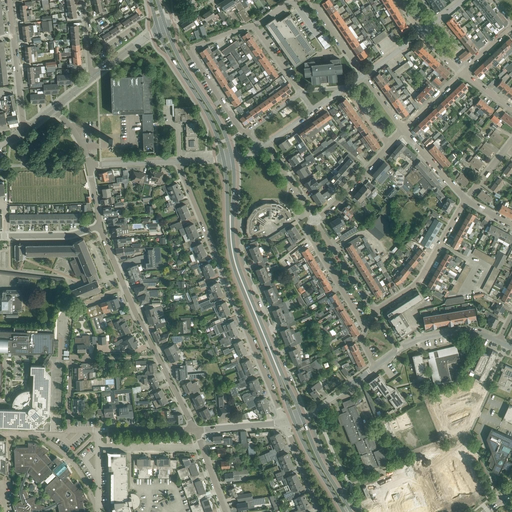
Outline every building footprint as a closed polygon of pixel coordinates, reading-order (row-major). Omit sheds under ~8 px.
[(41,0),(43,8),(40,9),(40,11),(50,10),(49,3),(48,0),(41,0)] [(232,9),(236,7),(237,6),(234,3),(232,0),(225,0),(220,4),(222,7),(222,8),(223,8),(224,9),(229,6),(232,9)] [(246,10),(241,3),(239,0),(238,0),(234,3),(237,6),(236,7),(239,12),(238,12),(244,20),(250,16),(247,11),(246,10)] [(246,10),(247,11),(250,9),(245,2),(245,1),(245,0),(241,3),(246,10)] [(332,5),(331,3),(329,0),(326,0),(322,3),(326,9),(332,5)] [(394,5),(391,0),(388,0),(384,3),(388,9),(394,5)] [(488,4),(484,0),(483,0),(479,4),(482,9),(488,4)] [(443,1),(433,8),(436,12),(444,7),(441,2),(443,1)] [(333,6),(332,5),(326,9),(330,15),(336,10),(339,8),(336,4),(333,6)] [(482,9),(480,11),(483,16),(486,13),(492,9),(488,4),(482,9)] [(26,11),(25,5),(20,6),(21,13),(26,13),(28,13),(28,12),(32,12),(32,10),(28,10),(28,11),(26,11)] [(398,10),(394,5),(388,9),(391,15),(398,10)] [(133,11),(135,14),(138,19),(141,17),(139,14),(141,13),(138,8),(133,11)] [(496,14),(492,9),(486,13),(490,18),(494,15),(496,14)] [(211,18),(215,16),(211,10),(203,15),(207,21),(207,20),(210,24),(213,21),(211,18)] [(336,10),(330,15),(334,20),(340,16),(336,10)] [(402,16),(398,10),(391,15),(395,20),(402,16)] [(69,12),(66,13),(67,19),(72,18),(77,17),(76,11),(69,12)] [(227,19),(221,11),(218,13),(224,21),(227,19)] [(26,13),(21,13),(22,21),(31,20),(31,16),(27,16),(26,13)] [(129,25),(133,22),(129,16),(128,14),(124,16),(126,20),(125,20),(129,25)] [(138,19),(135,14),(133,15),(132,14),(129,16),(133,22),(138,19)] [(494,15),(490,18),(488,20),(491,25),(499,18),(496,14),(494,15)] [(342,72),(341,64),(340,64),(340,59),(330,60),(330,63),(314,64),(314,61),(310,62),(308,58),(310,57),(308,55),(314,51),(288,15),(279,21),(279,20),(277,22),(274,19),(265,25),(295,67),(302,62),(305,65),(305,68),(304,68),(305,76),(311,75),(312,83),(320,82),(328,81),(328,82),(336,81),(336,73),(342,72)] [(344,22),(340,16),(334,20),(337,26),(344,22)] [(405,22),(402,16),(395,20),(399,26),(405,22)] [(457,23),(455,21),(452,17),(446,22),(451,27),(457,23)] [(96,20),(98,24),(101,23),(103,26),(103,25),(105,28),(107,26),(102,18),(96,20)] [(181,24),(185,31),(195,24),(191,18),(181,24)] [(491,25),(489,27),(490,29),(492,27),(494,30),(496,29),(498,32),(504,26),(502,24),(503,23),(499,18),(491,25)] [(125,20),(124,19),(119,22),(122,26),(124,24),(126,27),(129,25),(125,20)] [(348,27),(344,22),(337,26),(341,32),(348,27)] [(399,26),(402,32),(409,28),(405,22),(399,26)] [(461,28),(457,23),(451,27),(455,33),(461,28)] [(97,29),(99,33),(102,31),(98,24),(93,27),(94,31),(97,29)] [(31,33),(34,33),(33,25),(22,26),(23,34),(25,34),(29,33),(31,33)] [(114,26),(113,25),(108,28),(112,34),(113,36),(118,32),(117,31),(114,26)] [(203,26),(197,28),(201,38),(207,35),(203,26)] [(352,33),(348,27),(341,32),(345,37),(352,33)] [(103,31),(108,39),(113,36),(112,34),(108,28),(103,31)] [(465,33),(461,28),(455,33),(459,38),(465,33)] [(107,39),(108,39),(103,31),(100,34),(98,35),(101,39),(104,38),(105,41),(107,39)] [(465,33),(459,38),(464,44),(470,39),(467,36),(469,34),(468,31),(465,33)] [(486,32),(484,31),(482,32),(489,40),(491,38),(486,32)] [(251,37),(248,32),(240,38),(243,43),(251,37)] [(25,34),(23,34),(24,42),(30,41),(29,37),(32,37),(32,35),(35,35),(35,33),(34,33),(31,33),(29,33),(25,34)] [(333,44),(325,33),(317,38),(325,49),(333,44)] [(355,39),(352,33),(345,37),(349,43),(355,39)] [(477,37),(475,35),(470,39),(464,44),(468,49),(476,42),(474,40),(477,37)] [(472,54),(488,42),(485,38),(484,36),(482,38),(476,42),(468,49),(470,51),(472,54)] [(245,48),(255,42),(251,37),(243,43),(242,43),(245,48)] [(359,44),(355,39),(349,43),(353,49),(359,44)] [(258,47),(255,42),(245,48),(249,53),(258,47)] [(511,51),(511,49),(505,42),(501,47),(508,55),(511,51)] [(363,50),(359,44),(353,49),(357,54),(363,50)] [(424,50),(419,45),(414,51),(419,55),(424,50)] [(31,54),(34,54),(34,52),(36,51),(35,46),(25,47),(26,55),(28,54),(31,54)] [(211,53),(208,47),(200,53),(203,58),(211,53)] [(256,56),(256,55),(261,51),(258,47),(249,53),(252,58),(256,56)] [(508,55),(501,47),(496,51),(503,58),(504,59),(508,55)] [(357,54),(361,60),(367,56),(363,50),(357,54)] [(424,60),(429,54),(424,50),(419,55),(424,60)] [(265,56),(261,51),(256,55),(256,56),(259,60),(265,56)] [(463,61),(464,60),(469,56),(469,55),(472,54),(470,51),(467,53),(466,51),(459,57),(463,61)] [(496,51),(492,55),(496,60),(498,62),(503,58),(496,51)] [(212,52),(211,53),(203,58),(206,62),(215,57),(212,52)] [(429,65),(435,59),(429,54),(424,60),(429,65)] [(246,55),(241,58),(237,61),(239,64),(248,58),(246,55)] [(496,60),(492,55),(487,59),(492,64),(495,67),(497,65),(494,62),(496,60)] [(265,56),(259,60),(257,61),(261,66),(268,61),(265,56)] [(215,57),(206,62),(209,67),(215,63),(212,59),(215,57)] [(434,69),(440,64),(435,59),(429,65),(434,69)] [(492,64),(487,59),(483,64),(487,69),(492,64)] [(209,67),(212,72),(219,68),(221,66),(222,66),(219,61),(215,63),(209,67)] [(266,70),(271,66),(268,61),(261,66),(262,65),(266,70)] [(440,74),(445,68),(440,64),(434,69),(440,74)] [(487,69),(483,64),(478,68),(483,73),(487,69)] [(219,68),(212,72),(216,77),(222,73),(225,71),(221,66),(219,68)] [(271,66),(266,70),(267,72),(266,74),(267,76),(269,74),(275,70),(271,66)] [(30,75),(39,74),(42,74),(41,70),(37,71),(37,67),(33,67),(32,67),(27,67),(28,75),(30,75)] [(445,78),(450,73),(445,68),(440,74),(438,76),(440,77),(441,75),(445,78)] [(478,68),(474,72),(478,77),(483,73),(478,68)] [(267,76),(266,77),(270,82),(272,79),(274,78),(278,75),(275,70),(269,74),(267,76)] [(144,109),(143,109),(144,113),(144,123),(153,123),(151,72),(140,73),(141,75),(111,77),(112,114),(120,113),(120,109),(144,108),(144,109)] [(222,74),(222,73),(216,77),(219,82),(225,78),(227,76),(224,72),(222,74)] [(384,74),(381,76),(379,73),(373,77),(377,82),(385,76),(384,74)] [(28,75),(28,79),(27,80),(28,82),(28,83),(29,83),(35,83),(34,78),(40,77),(39,74),(30,75),(28,75)] [(227,76),(225,78),(219,82),(222,87),(231,81),(228,76),(227,76)] [(386,84),(389,81),(385,76),(377,82),(381,87),(386,84)] [(231,81),(222,87),(225,92),(231,88),(235,86),(231,80),(231,81)] [(502,80),(497,86),(500,89),(501,90),(506,84),(502,80)] [(468,87),(463,82),(458,87),(463,92),(468,87)] [(434,90),(432,88),(433,86),(429,83),(424,89),(430,94),(434,90)] [(390,89),(386,84),(381,87),(384,92),(390,89)] [(506,94),(511,88),(506,84),(501,90),(503,91),(506,94)] [(287,85),(282,88),(287,95),(292,91),(287,85)] [(281,86),(276,89),(277,92),(282,98),(287,95),(282,88),(281,86)] [(397,91),(393,86),(390,89),(384,92),(388,97),(393,93),(397,91)] [(463,92),(458,87),(454,91),(458,96),(459,96),(461,98),(465,94),(463,92)] [(234,92),(231,88),(225,92),(228,97),(237,91),(234,92)] [(276,89),(273,90),(271,92),(277,101),(282,98),(277,92),(276,89)] [(430,94),(424,89),(419,93),(424,98),(425,99),(430,94)] [(236,95),(238,94),(237,91),(228,97),(231,101),(240,96),(238,97),(236,95)] [(388,97),(392,103),(397,99),(400,96),(397,91),(393,93),(388,97)] [(454,100),(457,102),(461,98),(459,96),(458,96),(454,91),(449,95),(454,100)] [(277,101),(271,92),(268,94),(270,97),(268,98),(273,105),(277,101)] [(425,99),(424,98),(419,93),(414,99),(417,103),(419,101),(421,103),(425,99)] [(7,116),(9,124),(19,122),(17,114),(16,110),(13,94),(8,96),(9,100),(1,101),(2,105),(3,108),(6,112),(7,116)] [(454,100),(449,95),(445,99),(449,104),(454,100)] [(243,101),(240,96),(231,101),(235,106),(241,102),(243,101)] [(397,99),(392,103),(395,108),(401,104),(403,102),(402,99),(400,96),(397,99)] [(273,105),(268,98),(263,102),(268,108),(273,105)] [(173,104),(172,104),(172,99),(166,99),(166,105),(172,105),(173,116),(174,116),(174,115),(174,108),(173,104)] [(349,104),(346,99),(337,105),(341,110),(349,104)] [(445,99),(440,104),(445,109),(449,104),(445,99)] [(480,99),(479,100),(475,105),(479,109),(485,102),(480,99)] [(268,108),(263,102),(259,105),(263,111),(268,108)] [(403,102),(401,104),(395,108),(399,113),(404,109),(404,108),(407,107),(403,102)] [(484,113),(489,106),(485,102),(479,109),(484,113)] [(253,107),(254,109),(258,115),(263,111),(259,105),(257,104),(253,107)] [(344,114),(353,108),(349,104),(341,110),(344,114)] [(445,109),(440,104),(436,108),(442,115),(447,111),(445,109)] [(488,116),(494,110),(489,106),(484,113),(488,116)] [(192,107),(174,108),(174,115),(174,116),(175,121),(186,121),(186,136),(185,136),(186,151),(190,151),(190,150),(195,150),(199,150),(199,136),(198,136),(197,131),(199,130),(198,122),(197,123),(197,120),(193,121),(192,107)] [(404,109),(399,113),(403,118),(408,114),(406,111),(409,109),(407,107),(404,108),(404,109)] [(350,118),(356,113),(353,108),(344,114),(344,115),(343,115),(347,120),(350,118)] [(442,115),(436,108),(431,112),(436,117),(438,119),(442,115)] [(258,115),(254,109),(249,112),(254,118),(258,115)] [(244,112),(243,113),(245,116),(249,122),(254,118),(249,112),(248,110),(246,112),(245,112),(244,112)] [(497,118),(500,114),(496,111),(493,115),(493,116),(491,119),(496,123),(500,127),(502,124),(498,121),(499,120),(497,118)] [(327,112),(322,115),(326,121),(331,118),(330,116),(327,112)] [(436,117),(431,112),(427,116),(431,121),(436,117)] [(241,114),(243,117),(240,119),(244,125),(249,122),(245,116),(243,113),(241,114)] [(353,122),(360,118),(356,113),(350,118),(353,122)] [(511,126),(511,125),(511,118),(505,113),(501,118),(511,126)] [(326,121),(322,115),(317,119),(324,128),(329,124),(326,121)] [(427,116),(422,121),(427,126),(431,121),(427,116)] [(360,118),(353,122),(355,125),(353,126),(355,128),(363,122),(360,118)] [(324,128),(317,119),(312,122),(319,131),(324,128)] [(418,125),(419,127),(423,130),(423,131),(425,132),(429,128),(427,126),(422,121),(418,125)] [(319,131),(312,122),(308,125),(314,135),(319,131)] [(360,132),(366,127),(363,122),(355,128),(354,129),(356,131),(358,129),(360,132)] [(314,135),(308,125),(303,129),(309,138),(314,135)] [(413,129),(415,131),(418,134),(417,135),(422,141),(424,139),(421,135),(425,132),(423,131),(423,130),(419,127),(418,125),(413,129)] [(370,132),(366,127),(360,132),(363,136),(367,134),(370,132)] [(153,145),(154,147),(153,128),(143,128),(144,151),(144,146),(146,146),(147,146),(153,145)] [(304,140),(305,138),(309,144),(312,142),(309,138),(303,129),(298,132),(304,140)] [(493,132),(491,130),(489,133),(488,134),(490,136),(494,140),(498,143),(502,138),(501,137),(498,135),(494,131),(493,132)] [(477,132),(476,133),(474,131),(472,134),(479,140),(482,136),(477,132)] [(370,132),(367,134),(363,136),(360,139),(363,143),(373,137),(370,132)] [(300,143),(303,141),(297,133),(294,135),(300,143)] [(367,148),(376,141),(373,137),(363,143),(365,146),(367,148)] [(433,141),(430,138),(424,144),(427,146),(433,141)] [(287,139),(279,145),(283,151),(292,145),(287,139)] [(374,151),(380,146),(376,141),(367,148),(369,151),(372,148),(374,151)] [(399,155),(409,163),(404,169),(400,165),(397,169),(400,173),(404,176),(408,172),(407,172),(415,163),(413,161),(417,157),(402,143),(390,155),(395,159),(399,155)] [(434,153),(438,149),(433,143),(429,146),(431,148),(428,150),(432,155),(434,153)] [(483,145),(480,143),(477,147),(488,156),(492,151),(488,148),(483,144),(483,145)] [(442,154),(445,152),(441,147),(438,149),(434,153),(432,155),(437,159),(438,158),(442,154)] [(293,156),(289,159),(293,166),(298,162),(299,163),(304,160),(299,153),(294,156),(293,156)] [(343,159),(344,161),(352,168),(354,166),(356,163),(353,161),(355,159),(348,153),(343,159)] [(359,153),(355,156),(362,163),(365,160),(360,153),(359,153)] [(442,162),(447,159),(442,154),(438,158),(437,159),(441,164),(442,162)] [(467,160),(469,162),(478,169),(482,164),(478,161),(473,157),(473,158),(470,156),(467,160)] [(316,161),(314,158),(313,157),(301,164),(302,167),(297,171),(301,178),(305,176),(306,177),(311,174),(307,167),(316,161)] [(448,168),(452,165),(447,159),(442,162),(441,164),(445,168),(447,166),(448,168)] [(338,163),(339,165),(341,167),(348,173),(352,168),(344,161),(342,163),(340,162),(338,163)] [(411,170),(405,177),(404,176),(403,185),(409,190),(418,182),(424,176),(430,171),(420,161),(416,164),(415,165),(414,165),(411,170)] [(396,185),(400,188),(403,185),(404,176),(400,173),(398,175),(389,167),(390,167),(384,162),(373,175),(376,178),(381,182),(388,174),(391,176),(389,179),(396,185)] [(511,162),(511,164),(510,164),(503,172),(507,175),(508,176),(511,171),(511,162)] [(341,167),(339,165),(335,168),(338,171),(344,177),(348,173),(341,167)] [(114,180),(112,170),(99,173),(101,181),(108,180),(108,182),(114,180)] [(144,183),(149,184),(150,180),(156,182),(156,184),(161,185),(161,183),(164,184),(164,182),(165,177),(163,177),(164,174),(160,173),(151,171),(150,173),(149,175),(146,175),(144,183)] [(333,172),(332,173),(334,176),(340,181),(344,177),(338,171),(336,174),(333,172)] [(439,182),(430,171),(424,176),(418,182),(426,190),(418,198),(420,200),(431,190),(438,183),(439,182)] [(130,180),(139,182),(138,185),(142,186),(145,175),(132,172),(131,176),(130,180)] [(456,179),(465,186),(469,181),(465,178),(460,174),(458,173),(455,176),(458,177),(456,179)] [(340,181),(334,176),(330,180),(336,185),(340,181)] [(309,190),(314,187),(312,184),(316,181),(314,178),(310,180),(305,184),(309,190)] [(500,178),(498,181),(497,180),(490,189),(495,192),(502,184),(504,182),(500,178)] [(329,181),(326,183),(324,184),(328,191),(324,193),(322,191),(321,190),(318,191),(312,195),(318,205),(320,204),(321,204),(321,203),(325,201),(324,200),(336,192),(329,181)] [(377,189),(368,181),(365,185),(364,185),(359,190),(365,196),(367,197),(368,199),(377,189)] [(169,183),(162,186),(164,192),(167,191),(168,195),(180,190),(177,183),(170,186),(169,183)] [(438,183),(431,190),(433,192),(440,199),(444,196),(439,190),(442,187),(438,183)] [(109,188),(102,189),(104,197),(111,196),(111,191),(113,191),(113,189),(114,188),(115,191),(120,190),(119,184),(117,184),(108,184),(109,188)] [(390,189),(384,195),(386,197),(390,200),(390,199),(395,194),(398,191),(392,186),(390,189)] [(166,205),(161,207),(162,210),(164,209),(173,205),(179,202),(178,200),(176,201),(176,200),(183,197),(180,190),(168,195),(165,196),(167,201),(165,201),(166,205)] [(354,196),(356,198),(358,199),(355,202),(361,207),(363,204),(365,204),(366,204),(366,203),(365,202),(363,199),(365,196),(359,190),(354,196)] [(477,196),(486,203),(487,201),(489,203),(492,200),(490,198),(481,191),(477,196)] [(108,199),(100,200),(101,205),(114,202),(113,196),(107,197),(108,199)] [(441,201),(442,200),(445,202),(441,209),(448,213),(455,202),(448,198),(444,196),(440,199),(440,200),(440,199),(441,201)] [(266,203),(265,203),(259,206),(263,212),(267,210),(269,210),(269,216),(265,217),(268,222),(271,221),(271,216),(271,203),(266,203)] [(278,203),(277,203),(271,203),(271,216),(273,216),(273,211),(275,211),(279,213),(283,206),(278,203)] [(500,203),(498,208),(500,209),(498,211),(504,214),(507,207),(504,205),(502,204),(500,203)] [(186,204),(177,208),(178,211),(176,212),(177,215),(188,210),(186,204)] [(347,206),(345,207),(341,211),(345,214),(343,217),(351,224),(354,221),(353,220),(352,218),(353,216),(353,212),(355,210),(352,208),(348,204),(347,206)] [(254,208),(254,209),(251,214),(261,221),(265,224),(268,222),(265,217),(263,219),(258,216),(259,214),(263,212),(259,206),(255,208),(254,208)] [(279,213),(283,215),(284,217),(279,220),(277,217),(274,222),(276,224),(291,215),(288,210),(288,209),(283,206),(279,213)] [(111,208),(103,209),(104,217),(118,215),(123,214),(124,214),(123,209),(117,210),(117,211),(112,212),(111,208)] [(177,215),(178,217),(179,217),(181,220),(190,216),(188,210),(177,215)] [(429,211),(427,214),(429,216),(430,214),(437,218),(440,215),(432,210),(431,212),(429,211)] [(469,212),(466,218),(468,219),(472,221),(476,224),(479,225),(481,222),(474,218),(475,215),(469,212)] [(247,218),(247,219),(247,225),(254,226),(254,221),(256,219),(260,223),(261,221),(251,214),(247,218)] [(389,228),(385,224),(387,222),(380,215),(367,229),(379,240),(389,228)] [(331,224),(336,232),(339,231),(340,230),(338,228),(343,225),(343,224),(340,220),(339,217),(330,223),(331,224)] [(472,221),(468,219),(466,218),(463,223),(465,224),(469,226),(472,221)] [(442,223),(438,221),(435,219),(431,225),(438,229),(440,227),(442,223)] [(471,232),(473,229),(469,226),(465,224),(463,223),(460,229),(462,230),(466,232),(470,235),(471,232)] [(120,224),(115,224),(111,225),(112,228),(111,228),(112,232),(111,232),(112,235),(112,236),(122,234),(122,230),(128,229),(128,224),(120,224)] [(183,228),(185,234),(196,230),(194,224),(191,225),(189,226),(185,227),(183,228)] [(246,231),(248,237),(265,230),(264,227),(259,226),(259,230),(254,232),(254,230),(254,226),(247,225),(246,230),(246,231)] [(437,231),(438,229),(431,225),(428,231),(435,235),(437,232),(437,231)] [(491,225),(490,227),(489,229),(487,232),(493,234),(496,228),(491,225)] [(288,230),(291,236),(298,231),(294,226),(291,228),(288,230)] [(494,235),(494,239),(494,241),(491,245),(493,247),(496,242),(499,237),(498,237),(502,230),(496,228),(493,234),(494,235)] [(463,238),(466,232),(462,230),(460,229),(457,234),(458,235),(463,238)] [(196,230),(185,234),(187,240),(188,240),(194,238),(198,236),(196,230)] [(507,233),(502,230),(498,237),(499,237),(504,240),(507,233)] [(301,237),(298,231),(291,236),(288,237),(289,240),(292,238),(294,241),(301,237)] [(341,240),(352,234),(351,232),(348,231),(342,235),(339,237),(341,240)] [(433,239),(435,235),(428,231),(424,237),(429,240),(431,241),(433,239)] [(458,235),(457,234),(453,240),(455,241),(459,243),(464,246),(466,247),(472,250),(475,245),(473,244),(471,247),(465,243),(461,240),(463,238),(458,235)] [(358,236),(350,241),(351,244),(346,248),(349,253),(358,247),(355,243),(360,240),(358,236)] [(431,241),(429,240),(424,237),(421,243),(428,248),(430,244),(431,241)] [(123,238),(113,240),(114,247),(123,245),(122,242),(132,241),(131,238),(123,238)] [(26,256),(73,255),(85,285),(69,291),(73,302),(101,290),(97,281),(99,280),(96,272),(97,272),(83,239),(73,243),(74,245),(26,246),(23,246),(23,245),(15,245),(15,260),(23,260),(23,255),(26,255),(26,256)] [(455,241),(453,240),(450,245),(452,247),(455,248),(456,249),(459,243),(455,241)] [(256,241),(250,243),(251,248),(249,249),(252,256),(260,252),(258,245),(256,241)] [(192,251),(193,254),(204,249),(201,243),(199,244),(197,245),(193,247),(194,250),(192,251)] [(420,248),(417,246),(414,251),(416,253),(421,257),(426,252),(422,249),(420,248)] [(462,248),(465,250),(463,254),(468,257),(472,250),(466,247),(464,246),(462,248)] [(115,249),(117,257),(135,253),(140,252),(139,249),(145,249),(145,251),(146,251),(146,247),(134,247),(123,248),(123,247),(115,249)] [(352,258),(361,252),(358,247),(349,253),(352,258)] [(308,248),(306,249),(302,252),(305,257),(309,254),(311,253),(308,248)] [(204,249),(193,254),(195,260),(202,257),(204,256),(206,255),(207,255),(206,252),(205,252),(204,249)] [(498,251),(495,257),(497,258),(496,260),(493,265),(495,266),(500,269),(507,256),(508,253),(507,252),(506,252),(505,255),(498,251)] [(260,252),(252,256),(255,262),(257,261),(258,265),(262,263),(264,262),(268,261),(267,256),(263,258),(260,252)] [(355,263),(364,257),(361,252),(352,258),(355,263)] [(449,262),(452,256),(451,255),(446,252),(443,258),(445,259),(449,262)] [(311,253),(309,254),(305,257),(303,258),(306,263),(314,258),(311,253)] [(405,253),(404,254),(408,257),(405,261),(408,263),(413,267),(417,262),(412,258),(408,255),(405,253)] [(417,262),(421,257),(416,253),(412,258),(417,262)] [(146,261),(144,263),(145,269),(150,268),(155,268),(154,261),(154,254),(147,254),(147,258),(147,261),(146,261)] [(358,267),(367,262),(364,257),(355,263),(358,267)] [(306,263),(305,263),(308,269),(317,263),(314,258),(306,263)] [(453,264),(449,262),(445,259),(443,258),(440,264),(446,267),(447,265),(451,268),(452,267),(455,268),(456,266),(453,264)] [(262,263),(258,265),(260,268),(256,270),(258,277),(264,274),(266,273),(272,271),(269,264),(266,266),(264,262),(262,263)] [(367,269),(370,267),(367,262),(358,267),(361,273),(367,269)] [(209,263),(199,267),(201,274),(204,273),(203,272),(212,269),(209,263)] [(314,272),(320,268),(317,263),(308,269),(311,274),(314,272)] [(409,272),(413,267),(408,263),(404,268),(409,272)] [(443,273),(446,267),(440,264),(436,269),(443,273)] [(137,265),(134,266),(127,269),(129,275),(140,271),(137,265)] [(315,274),(312,276),(314,279),(317,277),(323,273),(320,268),(314,272),(315,274)] [(405,277),(409,272),(404,268),(401,273),(400,273),(405,277)] [(203,272),(204,273),(206,278),(210,277),(214,275),(212,269),(203,272)] [(370,274),(367,269),(361,273),(364,277),(370,274)] [(441,275),(443,273),(436,269),(433,275),(440,278),(443,280),(445,277),(441,275)] [(397,270),(393,275),(397,278),(394,280),(397,285),(400,283),(400,282),(401,281),(402,282),(403,281),(404,281),(405,279),(404,278),(405,277),(400,273),(401,273),(397,270)] [(132,281),(139,279),(140,283),(143,283),(155,282),(155,278),(145,279),(144,275),(143,275),(143,274),(141,275),(140,271),(129,275),(132,281)] [(292,273),(290,275),(288,276),(290,280),(298,275),(296,271),(295,271),(292,273)] [(373,272),(370,274),(364,277),(367,282),(373,279),(371,276),(374,274),(373,272)] [(264,274),(258,277),(261,283),(263,282),(265,286),(271,283),(266,273),(264,274)] [(323,273),(317,277),(318,279),(315,281),(317,284),(321,282),(326,278),(323,273)] [(440,278),(433,275),(430,280),(436,284),(441,286),(443,288),(445,285),(442,284),(442,283),(438,281),(440,278)] [(379,282),(376,277),(373,279),(367,282),(370,287),(379,282)] [(329,283),(326,278),(321,282),(317,284),(320,289),(324,287),(329,283)] [(436,284),(430,280),(427,286),(433,289),(436,284)] [(217,282),(215,283),(213,284),(209,286),(211,292),(220,288),(217,282)] [(373,292),(383,287),(379,282),(370,287),(373,292)] [(271,283),(265,286),(266,289),(264,290),(267,297),(275,294),(275,293),(271,283)] [(320,293),(321,294),(316,297),(318,299),(325,295),(324,292),(326,291),(326,292),(332,288),(329,283),(324,287),(320,289),(322,291),(321,292),(320,293)] [(136,293),(137,294),(143,292),(147,291),(147,290),(145,286),(135,288),(135,290),(134,290),(136,293)] [(443,296),(446,297),(448,293),(449,291),(443,288),(441,286),(439,289),(445,292),(443,296)] [(386,292),(383,287),(373,292),(376,297),(386,292)] [(222,294),(220,288),(211,292),(208,293),(207,293),(210,300),(223,295),(222,294)] [(14,290),(10,290),(6,290),(3,290),(3,295),(0,295),(0,311),(6,311),(6,317),(14,317),(18,317),(18,312),(19,312),(19,311),(21,311),(21,295),(21,294),(20,294),(20,290),(14,290)] [(144,295),(138,297),(141,304),(148,301),(147,298),(151,296),(159,296),(158,290),(147,290),(147,291),(143,292),(144,295)] [(304,299),(310,295),(307,290),(301,294),(304,299)] [(441,298),(443,295),(435,290),(433,294),(441,298)] [(275,294),(267,297),(269,303),(271,302),(273,306),(282,302),(278,292),(275,293),(275,294)] [(395,333),(398,331),(402,337),(413,330),(401,312),(422,298),(418,292),(386,313),(390,319),(387,320),(391,325),(393,324),(394,326),(392,327),(395,333)] [(319,301),(318,302),(319,305),(327,300),(329,304),(339,298),(335,293),(329,297),(330,297),(328,298),(326,296),(322,299),(319,301)] [(493,302),(491,306),(495,308),(493,311),(496,313),(501,315),(505,308),(500,306),(498,304),(499,302),(483,293),(474,295),(475,298),(483,296),(484,296),(483,297),(492,302),(492,301),(493,302)] [(499,296),(498,298),(501,300),(503,301),(507,303),(510,297),(504,294),(502,297),(499,296)] [(96,334),(107,330),(102,314),(110,311),(109,309),(112,308),(120,306),(117,298),(83,309),(84,314),(87,313),(89,318),(90,318),(96,334)] [(331,306),(328,308),(330,310),(333,308),(333,309),(342,304),(339,298),(329,304),(331,306)] [(205,306),(211,303),(209,300),(204,303),(199,304),(195,306),(196,309),(205,306)] [(282,302),(273,306),(274,310),(272,311),(275,317),(278,316),(283,314),(289,311),(285,301),(282,302)] [(213,306),(216,313),(219,311),(228,308),(225,302),(223,303),(220,304),(217,305),(217,304),(214,305),(213,302),(211,303),(205,306),(206,309),(213,306)] [(150,305),(145,306),(146,310),(145,310),(147,317),(156,314),(154,308),(157,307),(161,307),(161,304),(152,304),(150,304),(150,305)] [(336,314),(345,308),(342,304),(333,309),(336,314)] [(490,318),(488,324),(494,327),(498,320),(497,319),(498,317),(489,312),(480,307),(480,309),(485,311),(484,313),(486,314),(486,316),(490,318)] [(219,311),(216,313),(217,316),(217,315),(221,314),(222,317),(225,316),(226,315),(230,314),(228,308),(219,311)] [(339,319),(348,313),(345,308),(336,314),(339,319)] [(465,322),(468,322),(469,322),(477,322),(474,308),(432,315),(423,317),(423,316),(425,331),(432,328),(436,327),(448,325),(453,324),(465,322)] [(278,316),(275,317),(278,324),(280,323),(281,326),(295,321),(291,311),(289,311),(283,314),(278,316)] [(147,317),(149,323),(154,321),(155,325),(162,323),(161,319),(158,320),(158,317),(163,315),(163,312),(156,314),(147,317)] [(318,321),(319,324),(326,319),(327,319),(332,316),(330,313),(328,315),(318,321)] [(342,324),(351,318),(348,313),(339,319),(342,324)] [(180,333),(185,332),(187,332),(187,328),(190,328),(191,317),(181,318),(181,321),(180,321),(180,333)] [(342,324),(343,326),(341,328),(342,330),(354,323),(351,318),(342,324)] [(114,323),(118,330),(119,329),(122,335),(125,334),(129,331),(127,328),(128,327),(127,326),(126,325),(127,325),(125,322),(122,324),(120,320),(115,322),(114,323)] [(226,320),(221,322),(217,324),(221,334),(236,327),(235,324),(234,321),(234,320),(232,321),(228,323),(226,320)] [(295,321),(281,326),(283,330),(281,331),(283,337),(295,333),(293,328),(290,330),(289,327),(296,324),(295,321)] [(345,335),(351,332),(357,328),(354,323),(342,330),(345,335)] [(11,353),(15,353),(15,351),(50,352),(41,366),(45,366),(53,353),(54,348),(58,348),(58,340),(54,340),(54,327),(14,326),(14,331),(0,330),(0,352),(11,353)] [(239,333),(238,333),(239,333),(238,329),(237,330),(236,327),(225,332),(227,336),(224,337),(221,338),(221,339),(219,340),(221,345),(224,344),(229,341),(228,338),(234,335),(236,334),(239,333)] [(357,328),(351,332),(351,333),(353,337),(360,333),(357,328)] [(162,341),(162,342),(167,340),(169,333),(163,336),(163,335),(160,336),(157,330),(152,332),(157,344),(162,341)] [(283,337),(286,344),(288,343),(290,347),(299,343),(303,341),(299,331),(295,333),(283,337)] [(75,338),(75,345),(77,345),(78,352),(86,351),(86,345),(90,344),(89,335),(82,335),(82,337),(75,338)] [(171,337),(174,344),(164,349),(167,355),(179,349),(176,343),(179,342),(182,340),(181,335),(172,336),(171,337)] [(337,340),(334,335),(328,338),(331,343),(337,340)] [(122,339),(113,343),(113,344),(117,345),(120,344),(123,350),(127,349),(128,350),(134,347),(135,349),(137,348),(138,347),(137,345),(138,345),(136,341),(135,340),(133,336),(123,341),(122,339)] [(232,351),(232,352),(244,347),(241,340),(239,341),(237,342),(233,343),(235,347),(231,349),(229,349),(229,348),(223,350),(224,354),(232,351)] [(299,343),(290,347),(291,350),(289,351),(291,358),(293,357),(303,353),(299,343)] [(358,348),(355,343),(351,345),(350,343),(341,347),(343,351),(346,349),(348,353),(355,349),(358,348)] [(418,381),(427,379),(424,363),(428,361),(434,385),(451,381),(447,364),(460,361),(456,346),(428,352),(430,358),(423,359),(422,354),(412,356),(418,381)] [(239,356),(242,355),(246,353),(244,347),(232,352),(233,354),(237,352),(239,356)] [(358,348),(355,349),(348,353),(351,358),(360,354),(358,348)] [(179,349),(167,355),(171,362),(175,360),(179,357),(177,353),(181,351),(180,349),(179,349)] [(479,381),(482,382),(484,383),(498,353),(493,350),(490,356),(489,355),(484,353),(482,355),(481,355),(474,372),(481,375),(479,381)] [(303,353),(293,357),(291,358),(294,364),(296,363),(298,367),(300,366),(302,365),(310,362),(308,358),(302,361),(302,359),(305,358),(305,355),(305,352),(303,353)] [(360,354),(351,358),(353,363),(356,362),(363,359),(360,354)] [(315,364),(319,362),(318,358),(314,361),(311,363),(308,364),(306,366),(301,367),(299,368),(297,369),(299,373),(298,373),(300,380),(302,379),(304,378),(305,380),(309,378),(310,378),(312,377),(310,371),(317,369),(315,364)] [(245,361),(239,364),(238,364),(241,370),(241,371),(252,366),(249,359),(247,360),(245,361)] [(363,359),(356,362),(358,365),(355,366),(357,371),(361,369),(360,367),(365,364),(363,359)] [(0,426),(35,428),(42,421),(44,422),(45,421),(44,420),(49,414),(51,377),(45,371),(45,366),(41,366),(31,365),(30,374),(33,374),(33,393),(29,393),(29,390),(28,390),(27,390),(26,390),(25,391),(23,391),(22,392),(21,392),(20,392),(19,393),(18,394),(17,395),(16,396),(15,397),(15,398),(14,399),(14,400),(13,401),(13,402),(13,403),(12,404),(12,405),(12,406),(12,407),(12,408),(12,409),(0,408),(0,397),(1,398),(2,363),(0,362),(0,426)] [(81,363),(81,366),(81,367),(74,367),(74,373),(87,372),(92,372),(92,369),(91,369),(91,363),(81,363)] [(156,363),(149,364),(147,364),(148,370),(145,373),(145,374),(153,374),(153,372),(157,372),(156,363)] [(502,367),(501,370),(503,371),(498,382),(502,384),(505,386),(509,377),(511,378),(511,367),(506,365),(504,368),(502,367)] [(241,371),(243,377),(244,377),(238,379),(240,382),(240,383),(245,380),(249,378),(247,375),(254,372),(252,366),(241,371)] [(182,379),(205,377),(205,373),(200,373),(186,374),(186,369),(181,369),(181,368),(175,369),(176,380),(182,379)] [(142,378),(142,384),(151,383),(154,388),(155,388),(159,386),(154,376),(153,374),(145,374),(143,375),(137,375),(137,379),(142,378)] [(377,386),(385,396),(387,395),(391,391),(379,375),(375,378),(375,377),(374,378),(374,379),(373,379),(372,379),(372,380),(369,383),(373,389),(377,386)] [(254,379),(246,383),(241,385),(241,386),(242,387),(249,384),(251,389),(260,385),(257,378),(254,379)] [(76,381),(77,389),(92,388),(91,383),(94,383),(93,380),(91,380),(76,381)] [(240,383),(240,382),(234,384),(228,387),(232,396),(238,394),(236,388),(241,386),(241,385),(246,383),(245,380),(240,383)] [(187,392),(192,389),(194,392),(199,390),(195,382),(192,384),(190,381),(187,383),(183,385),(186,393),(187,392)] [(313,390),(310,392),(314,398),(319,394),(317,391),(323,387),(319,381),(311,387),(313,390)] [(252,392),(242,396),(245,403),(248,401),(256,398),(259,397),(258,394),(262,392),(260,385),(251,389),(252,392)] [(366,386),(363,387),(369,402),(372,401),(366,386)] [(395,388),(391,391),(387,395),(389,399),(396,409),(405,402),(401,397),(402,397),(398,392),(395,388)] [(155,393),(150,395),(151,397),(156,396),(158,399),(164,396),(161,389),(154,393),(155,393)] [(115,399),(114,390),(111,390),(111,396),(112,401),(109,402),(109,408),(101,409),(101,410),(101,415),(102,417),(105,417),(112,417),(111,415),(113,415),(113,411),(116,411),(116,406),(115,402),(115,400),(115,399)] [(193,403),(196,410),(199,408),(200,408),(205,405),(203,402),(204,402),(201,395),(204,394),(203,392),(199,392),(196,393),(197,395),(193,398),(195,402),(193,403)] [(153,400),(155,404),(156,407),(161,405),(168,402),(164,396),(158,399),(153,400)] [(231,405),(224,406),(223,396),(217,396),(219,412),(220,412),(220,418),(226,417),(226,415),(232,414),(232,409),(231,405)] [(255,406),(256,409),(257,409),(259,408),(268,404),(265,397),(262,398),(260,399),(257,401),(256,398),(248,401),(251,407),(255,406)] [(378,450),(372,436),(368,438),(355,405),(360,403),(357,397),(342,403),(344,408),(343,408),(344,412),(339,414),(338,418),(341,425),(344,424),(351,444),(355,443),(359,453),(362,452),(363,455),(360,456),(366,471),(373,468),(376,467),(376,468),(387,463),(382,448),(378,450)] [(379,397),(374,400),(378,405),(382,402),(379,397)] [(85,400),(82,400),(74,399),(73,411),(81,411),(84,411),(85,400)] [(122,404),(119,404),(118,399),(115,400),(115,402),(116,406),(116,411),(117,416),(120,416),(127,416),(128,417),(133,417),(132,412),(131,405),(127,406),(122,407),(122,404)] [(257,409),(256,409),(254,410),(256,414),(256,415),(258,414),(259,417),(263,416),(262,414),(270,411),(268,404),(259,408),(257,409)] [(199,408),(196,410),(199,416),(201,415),(203,419),(211,415),(214,414),(212,409),(209,411),(207,408),(206,408),(205,405),(200,408),(199,408)] [(511,406),(509,405),(503,418),(511,422),(511,406)] [(170,415),(169,410),(160,411),(161,418),(167,417),(168,423),(174,422),(175,423),(183,423),(182,414),(170,415)] [(511,437),(491,429),(489,434),(489,435),(487,438),(489,444),(496,447),(493,453),(492,453),(488,460),(491,461),(490,464),(490,466),(493,468),(492,471),(500,474),(502,468),(505,468),(510,470),(511,465),(511,461),(508,460),(507,458),(509,453),(510,453),(510,452),(510,451),(511,451),(511,450),(511,437)] [(269,431),(259,432),(260,436),(268,435),(272,444),(281,440),(280,436),(281,436),(279,433),(271,436),(269,431)] [(213,436),(213,438),(213,442),(225,442),(225,445),(230,444),(232,444),(232,437),(225,438),(225,439),(223,440),(222,436),(213,436)] [(0,467),(0,470),(8,473),(9,474),(10,475),(10,476),(11,476),(11,477),(12,477),(12,478),(12,479),(12,480),(13,480),(13,481),(13,482),(13,483),(13,484),(13,485),(12,485),(12,486),(12,487),(12,488),(12,489),(12,490),(12,491),(11,491),(11,492),(11,493),(11,494),(11,495),(11,496),(11,497),(11,498),(11,499),(12,499),(12,500),(12,501),(12,502),(12,503),(12,504),(14,503),(14,501),(14,497),(14,493),(14,489),(15,484),(15,480),(14,477),(13,475),(11,473),(10,471),(8,471),(8,470),(9,470),(10,469),(10,468),(11,468),(11,467),(11,466),(11,465),(11,464),(11,463),(10,463),(10,462),(9,461),(8,460),(8,459),(6,458),(6,448),(6,445),(6,438),(0,438),(0,467)] [(266,458),(274,455),(279,453),(277,449),(280,448),(285,446),(284,443),(283,443),(281,440),(272,444),(270,444),(272,449),(269,450),(270,451),(264,454),(266,458)] [(31,511),(32,510),(33,510),(36,511),(40,511),(43,511),(47,510),(49,509),(49,510),(51,509),(51,508),(58,504),(59,511),(83,511),(84,510),(85,509),(85,508),(84,507),(82,501),(87,500),(83,490),(77,481),(74,484),(67,477),(71,472),(67,466),(67,467),(66,466),(67,465),(64,461),(63,463),(62,462),(63,461),(57,457),(52,461),(45,454),(48,451),(39,444),(28,442),(28,447),(19,447),(18,446),(17,446),(16,447),(14,449),(15,470),(17,472),(26,472),(23,481),(21,486),(20,490),(20,494),(21,497),(22,500),(14,503),(12,504),(12,505),(13,505),(13,506),(13,507),(13,508),(14,509),(14,510),(14,511),(15,511),(14,511),(31,511)] [(249,455),(256,454),(253,442),(239,444),(239,448),(248,447),(249,455)] [(451,500),(483,489),(479,477),(470,480),(466,470),(460,472),(450,444),(436,449),(438,456),(432,459),(436,472),(434,472),(438,483),(444,481),(451,500)] [(222,449),(217,449),(218,456),(226,455),(226,453),(232,452),(232,448),(226,448),(221,448),(222,449)] [(130,511),(128,505),(132,504),(133,510),(134,510),(135,509),(136,509),(136,508),(137,508),(138,507),(138,506),(139,506),(139,505),(140,504),(140,503),(140,502),(140,501),(140,500),(140,499),(139,498),(139,497),(138,496),(137,495),(136,494),(135,494),(135,493),(134,493),(133,493),(132,493),(131,493),(130,493),(131,496),(127,497),(127,468),(128,468),(129,467),(128,466),(127,466),(126,466),(126,463),(126,453),(120,453),(120,455),(117,455),(117,453),(113,453),(113,457),(109,457),(109,461),(111,461),(111,464),(109,464),(109,470),(111,470),(111,474),(113,474),(112,477),(111,477),(112,477),(113,480),(111,480),(111,491),(113,491),(112,494),(111,494),(112,494),(113,497),(111,497),(111,501),(114,501),(114,504),(114,505),(115,507),(112,508),(113,511),(130,511)] [(282,464),(290,460),(288,457),(289,456),(288,453),(284,455),(283,455),(280,456),(277,457),(277,458),(279,461),(278,461),(277,462),(277,463),(277,464),(278,465),(279,465),(280,464),(282,464)] [(139,469),(139,474),(138,474),(138,478),(144,478),(144,456),(143,456),(140,458),(139,458),(139,459),(137,459),(137,460),(134,460),(134,463),(134,465),(134,468),(137,468),(137,469),(139,469)] [(148,458),(144,456),(144,478),(149,478),(149,474),(148,474),(148,469),(150,469),(150,468),(153,468),(153,460),(150,460),(150,459),(148,459),(148,458)] [(157,459),(157,460),(153,460),(153,468),(157,468),(157,469),(159,469),(159,474),(158,474),(158,478),(163,478),(163,456),(163,457),(159,458),(159,459),(157,459)] [(167,458),(163,456),(163,478),(169,478),(169,474),(168,474),(168,469),(170,469),(170,468),(176,468),(176,460),(170,460),(170,459),(168,459),(168,458),(167,458)] [(225,462),(221,462),(221,468),(230,468),(230,465),(235,465),(235,463),(242,463),(241,457),(234,457),(229,458),(229,461),(225,461),(225,462)] [(182,459),(184,463),(185,467),(177,470),(178,474),(198,466),(196,463),(195,463),(194,463),(194,461),(192,462),(191,458),(182,458),(182,459)] [(291,464),(290,460),(282,464),(280,464),(281,468),(280,468),(281,471),(286,470),(289,469),(293,467),(292,463),(291,464)] [(198,471),(199,467),(198,466),(178,474),(180,479),(184,478),(184,476),(188,475),(189,477),(190,477),(191,480),(199,477),(198,474),(198,472),(198,471)] [(225,481),(229,480),(229,481),(234,480),(233,476),(239,476),(249,475),(248,469),(233,471),(233,473),(229,473),(229,474),(224,474),(225,481)] [(407,476),(414,499),(372,511),(432,511),(419,472),(407,476)] [(296,474),(291,475),(284,478),(287,485),(290,484),(298,481),(297,477),(296,474)] [(192,485),(188,487),(187,486),(183,487),(185,492),(205,485),(202,482),(202,481),(201,482),(200,480),(199,477),(191,480),(192,483),(191,483),(192,485)] [(289,488),(290,491),(283,494),(285,498),(287,497),(293,494),(292,491),(301,487),(300,484),(299,484),(298,481),(290,484),(291,487),(289,488)] [(205,489),(205,485),(185,492),(187,498),(191,496),(191,495),(195,493),(196,496),(197,495),(198,498),(206,495),(205,492),(204,490),(205,490),(205,489)] [(231,498),(237,496),(238,497),(238,500),(246,499),(245,491),(239,492),(238,488),(235,489),(235,487),(233,488),(228,490),(231,498)] [(289,501),(291,500),(293,506),(296,505),(307,500),(305,494),(300,496),(298,493),(293,495),(293,494),(287,497),(289,501)] [(199,504),(194,505),(194,504),(190,506),(192,511),(212,504),(212,503),(209,500),(208,500),(207,498),(206,495),(198,498),(199,501),(198,502),(199,504)] [(244,500),(240,501),(240,503),(239,503),(237,504),(236,505),(237,508),(238,508),(238,510),(248,508),(248,507),(249,507),(250,505),(254,505),(265,503),(264,497),(253,499),(253,498),(244,500)] [(295,511),(294,511),(303,511),(302,509),(309,506),(307,500),(296,505),(298,510),(295,511)]
